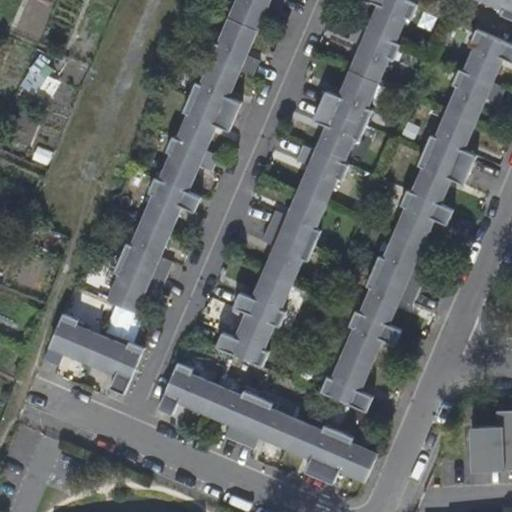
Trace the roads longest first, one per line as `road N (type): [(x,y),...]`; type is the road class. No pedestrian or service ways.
road 1 (residential): [(311,0),(126,428)]
road 2 (track): [(0,436),(98,179),(155,0)]
road 3 (residential): [(126,428),(315,511)]
road 4 (residential): [(439,356),(511,182)]
road 5 (residential): [(371,511),(439,356)]
